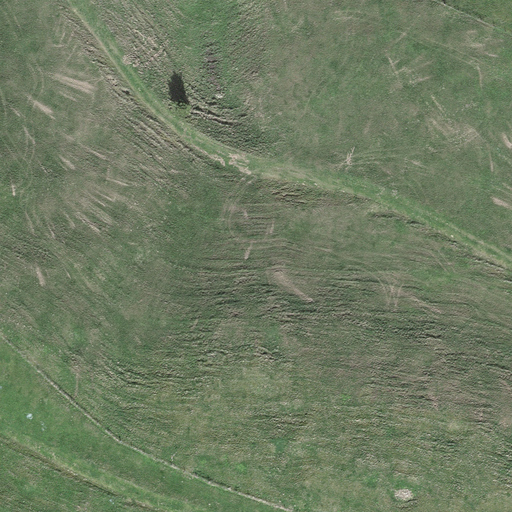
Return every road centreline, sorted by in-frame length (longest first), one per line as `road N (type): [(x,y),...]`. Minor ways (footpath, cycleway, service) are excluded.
road 1 (track): [(511,259),(356,185),(272,174),(206,149),(157,105),(72,0)]
road 2 (track): [(0,430),(205,511)]
